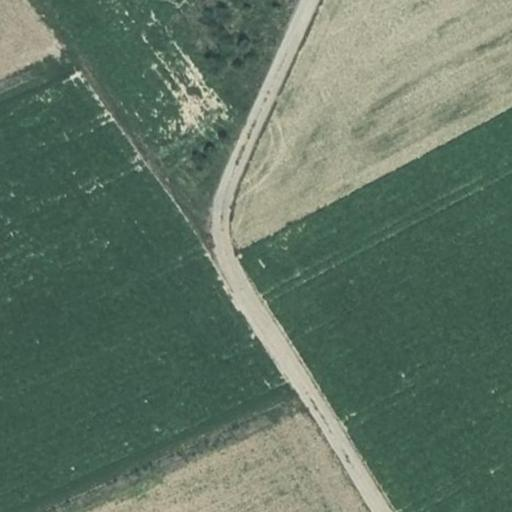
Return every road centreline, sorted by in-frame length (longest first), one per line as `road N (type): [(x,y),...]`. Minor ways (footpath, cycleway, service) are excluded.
road 1 (track): [(380,511),(215,240),(217,211),(292,43)]
road 2 (track): [(40,0),(215,240)]
